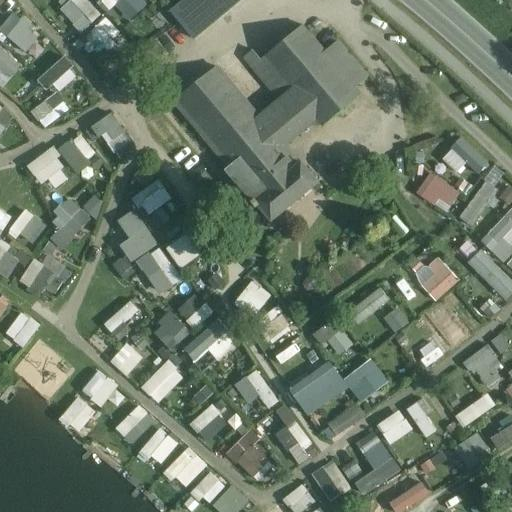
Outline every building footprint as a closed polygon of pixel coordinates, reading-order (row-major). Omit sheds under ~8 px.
[(83,32),(102,14),(88,0),(68,0),(60,9),(83,32)] [(108,0),(127,21),(148,3),(145,0),(108,0)] [(187,0),(171,13),(181,25),(194,41),(242,0),(187,0)] [(0,26),(25,53),(41,37),(16,11),(0,25),(0,26)] [(106,16),(85,36),(97,49),(118,30),(106,16)] [(319,119),(324,126),(361,96),(355,89),(324,52),(302,26),(266,56),(295,91),(319,119)] [(337,42),(324,52),(355,89),(368,79),(337,42)] [(0,66),(11,76),(20,66),(0,47),(0,66)] [(281,103),(295,91),(266,56),(261,61),(253,51),(244,59),(281,103)] [(78,74),(63,56),(41,75),(56,93),(78,74)] [(176,101),(208,139),(223,127),(260,171),(286,150),(285,148),(260,120),(217,68),(176,101)] [(46,129),(70,109),(56,91),(32,111),(46,129)] [(260,120),(285,148),(319,119),(295,91),(281,103),(260,120)] [(208,139),(176,101),(171,106),(198,140),(196,142),(202,151),(211,143),(208,139)] [(107,137),(116,155),(132,148),(115,112),(86,126),(94,144),(107,137)] [(299,165),(286,150),(260,171),(223,127),(208,139),(211,143),(257,199),(253,203),(257,207),(259,206),(272,221),(318,184),(302,163),(299,165)] [(76,172),(98,156),(80,133),(59,148),(76,172)] [(467,163),(478,174),(489,163),(462,136),(440,158),(456,174),(467,163)] [(71,177),(51,147),(27,163),(47,193),(71,177)] [(416,193),(448,212),(461,191),(429,171),(416,193)] [(157,178),(132,196),(146,216),(171,198),(157,178)] [(487,181),(459,217),(471,227),(499,190),(487,181)] [(74,199),(82,208),(95,195),(87,186),(74,199)] [(61,225),(49,237),(61,249),(107,204),(98,194),(82,210),(69,197),(51,215),(61,225)] [(511,254),(511,205),(481,241),(505,262),(511,254)] [(0,208),(0,233),(11,216),(0,208)] [(11,227),(33,244),(48,225),(26,208),(11,227)] [(117,220),(129,237),(119,244),(131,262),(158,243),(134,209),(117,220)] [(184,233),(165,246),(180,268),(199,254),(184,233)] [(135,262),(160,295),(183,278),(158,244),(135,262)] [(511,279),(481,248),(467,261),(505,300),(511,293),(511,279)] [(18,279),(38,296),(46,286),(55,294),(73,273),(52,255),(44,265),(36,258),(18,279)] [(437,300),(460,280),(438,255),(415,275),(437,300)] [(251,317),(272,295),(254,279),(234,301),(251,317)] [(357,323),(391,302),(383,288),(349,310),(357,323)] [(194,329),(215,311),(198,291),(177,309),(194,329)] [(491,317),(500,309),(490,299),(481,307),(491,317)] [(102,320),(108,330),(138,313),(132,303),(102,320)] [(398,307),(385,318),(396,333),(410,322),(398,307)] [(22,311),(6,333),(23,346),(40,324),(22,311)] [(152,331),(171,351),(192,331),(172,311),(152,331)] [(271,344),(292,324),(280,311),(258,331),(271,344)] [(448,352),(471,335),(455,313),(432,330),(448,352)] [(336,318),(314,331),(324,346),(331,341),(339,354),(353,345),(336,318)] [(190,358),(228,332),(219,319),(182,345),(190,358)] [(501,333),(492,340),(502,353),(511,346),(501,333)] [(208,349),(217,358),(231,344),(222,334),(208,349)] [(308,363),(316,358),(302,338),(294,344),(308,363)] [(428,370),(447,356),(433,338),(414,352),(428,370)] [(128,343),(111,360),(126,375),(143,358),(128,343)] [(495,369),(502,366),(492,344),(463,358),(471,375),(479,371),(487,386),(500,380),(495,369)] [(372,357),(344,377),(361,402),(389,382),(372,357)] [(160,403),(185,376),(168,360),(142,387),(160,403)] [(332,361),(288,385),(304,413),(348,390),(332,361)] [(267,408),(278,403),(260,368),(234,382),(246,403),(260,396),(267,408)] [(100,407),(119,387),(100,369),(81,389),(100,407)] [(488,392),(456,414),(464,426),(496,405),(488,392)] [(78,395),(60,417),(78,433),(97,411),(78,395)] [(426,437),(438,430),(428,413),(433,410),(425,397),(408,408),(426,437)] [(333,441),(364,412),(354,401),(323,431),(333,441)] [(210,442),(229,420),(210,403),(191,426),(210,442)] [(304,448),(312,443),(285,403),(276,409),(287,425),(277,432),(298,464),(309,456),(304,448)] [(115,428),(132,444),(156,421),(140,404),(115,428)] [(377,424),(391,445),(414,429),(400,409),(377,424)] [(499,450),(511,441),(511,423),(491,438),(499,450)] [(141,449),(159,464),(178,443),(160,427),(141,449)] [(251,427),(227,450),(257,481),(274,465),(254,444),(261,437),(251,427)] [(376,469),(362,480),(371,491),(402,468),(373,432),(357,444),(376,469)] [(478,432),(455,446),(467,467),(491,453),(478,432)] [(165,468),(183,487),(207,465),(188,446),(165,468)] [(330,500),(351,487),(334,460),(313,473),(330,500)] [(208,504),(226,485),(210,470),(192,490),(208,504)] [(422,481),(389,500),(396,511),(398,511),(430,493),(422,481)] [(294,511),(301,511),(317,502),(305,484),(285,496),(294,511)] [(445,511),(448,511),(464,502),(459,493),(441,504),(445,511)] [(266,511),(285,511),(278,502),(266,511)]
